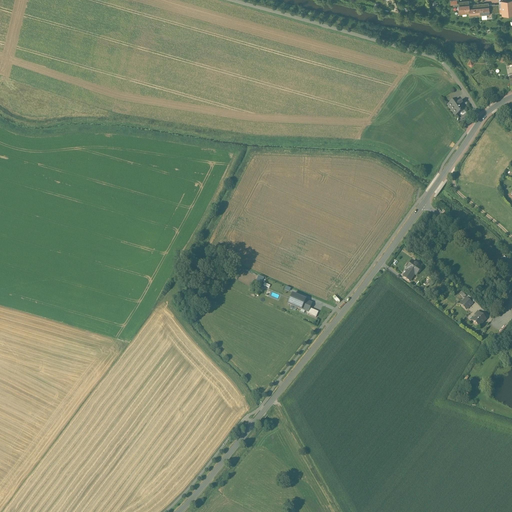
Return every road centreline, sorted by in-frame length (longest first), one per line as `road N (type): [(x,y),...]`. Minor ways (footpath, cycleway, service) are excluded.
road 1 (tertiary): [(178,511),(424,202)]
road 2 (unclassified): [(481,119),(433,56),(232,0)]
road 3 (unclassified): [(511,302),(494,268),(424,202)]
road 4 (track): [(273,399),(339,511)]
